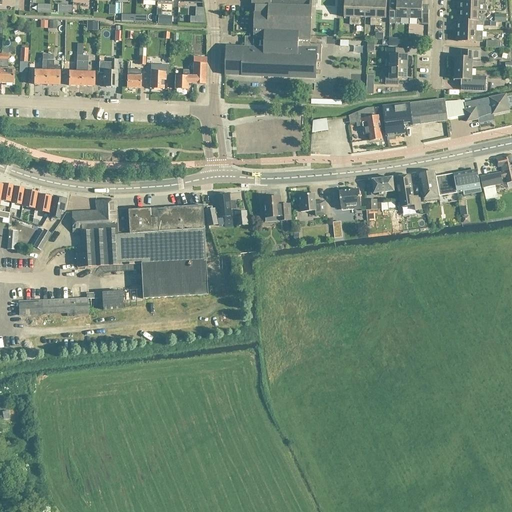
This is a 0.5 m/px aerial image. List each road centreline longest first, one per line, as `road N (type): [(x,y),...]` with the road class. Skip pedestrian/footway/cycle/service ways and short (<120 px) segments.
road 1 (secondary): [(217,177),(358,172),(511,142)]
road 2 (secondary): [(0,166),(84,188),(217,177)]
road 3 (residential): [(211,111),(0,103)]
